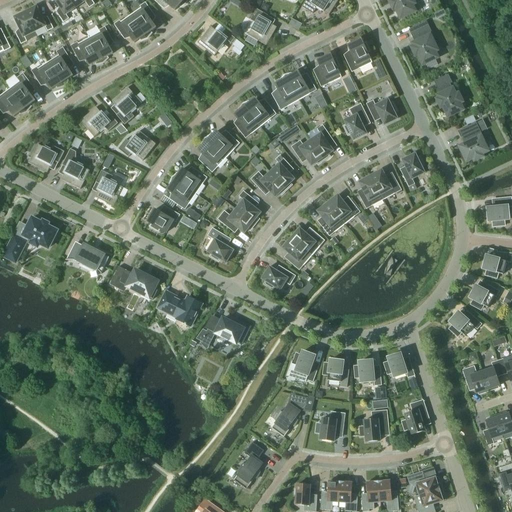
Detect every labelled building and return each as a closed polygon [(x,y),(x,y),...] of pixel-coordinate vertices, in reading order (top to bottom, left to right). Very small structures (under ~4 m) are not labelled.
[(66,14),(76,8),(70,0),(55,0),(61,8),(56,12),(64,22),(69,19),(66,14)] [(108,0),(106,0),(103,3),(107,8),(112,4),(108,0)] [(154,0),(162,7),(166,2),(175,10),(179,5),(181,7),(186,3),(182,0),(154,0)] [(329,15),(338,0),(306,0),(302,7),(313,14),(317,7),(329,15)] [(392,0),(390,1),(394,8),(396,7),(401,17),(414,11),(411,4),(414,3),(412,0),(392,0)] [(154,14),(145,3),(140,6),(141,8),(131,15),(147,38),(152,33),(151,32),(156,28),(149,18),(154,14)] [(26,12),(35,31),(45,26),(48,31),(54,28),(48,17),(43,19),(37,7),(26,12)] [(266,46),(277,27),(265,20),(268,15),(257,9),(250,20),(255,22),(248,35),(266,46)] [(437,19),(447,14),(444,9),(435,14),(437,19)] [(25,36),(35,31),(26,12),(15,17),(21,30),(16,32),(21,44),(27,41),(25,36)] [(141,41),(147,38),(131,15),(121,22),(120,20),(114,24),(123,36),(128,33),(135,43),(140,39),(141,41)] [(289,24),(294,27),(297,22),(292,19),(289,24)] [(71,21),(60,28),(63,32),(74,26),(71,21)] [(426,21),(410,30),(416,43),(414,44),(415,46),(413,48),(416,54),(418,53),(423,64),(437,57),(434,51),(436,50),(430,37),(433,35),(426,21)] [(231,43),(235,38),(225,30),(221,35),(211,26),(198,43),(214,56),(227,40),(231,43)] [(112,40),(105,27),(99,30),(100,32),(89,38),(103,63),(108,58),(107,57),(113,54),(107,43),(112,40)] [(0,52),(4,51),(11,48),(5,36),(0,38),(0,52)] [(97,64),(103,63),(89,38),(79,44),(78,42),(71,46),(78,59),(84,55),(90,66),(96,63),(97,64)] [(361,40),(348,46),(352,55),(345,58),(352,72),(372,63),(367,52),(370,51),(366,43),(363,44),(361,40)] [(234,47),(240,51),(244,46),(238,41),(234,47)] [(72,62),(63,48),(57,52),(59,55),(48,62),(64,86),(69,81),(68,80),(73,76),(66,66),(72,62)] [(333,59),(331,55),(318,61),(322,70),(315,73),(321,87),(342,77),(337,67),(339,66),(335,58),(333,59)] [(58,88),(64,86),(48,62),(38,69),(37,67),(31,71),(39,83),(44,80),(51,90),(57,87),(58,88)] [(285,75),(299,100),(317,90),(309,77),(303,80),(298,72),(292,75),(292,73),(285,75)] [(33,87),(23,73),(17,78),(20,82),(10,89),(27,112),(31,106),(30,105),(35,101),(28,91),(33,87)] [(281,110),(299,100),(285,75),(280,80),(281,81),(275,85),(280,93),(273,97),(281,110)] [(439,96),(440,98),(438,99),(441,106),(444,105),(449,116),(462,109),(459,103),(462,101),(458,94),(456,96),(450,83),(452,82),(448,75),(435,81),(441,95),(439,96)] [(131,113),(142,103),(128,87),(112,101),(121,111),(116,115),(125,125),(134,117),(131,113)] [(21,114),(27,112),(10,89),(0,96),(0,109),(1,111),(7,107),(14,117),(20,113),(21,114)] [(249,101),(243,104),(261,126),(276,114),(267,102),(261,106),(255,99),(250,103),(249,101)] [(385,125),(398,119),(394,112),(397,111),(393,103),(390,104),(388,99),(376,105),(373,101),(366,104),(373,117),(379,114),(385,125)] [(246,138),(261,126),(243,104),(239,109),(240,111),(235,115),(241,123),(236,126),(246,138)] [(354,140),(367,134),(361,123),(369,119),(361,104),(349,109),(353,116),(344,121),(346,125),(344,126),(348,135),(351,134),(354,140)] [(109,132),(118,123),(110,114),(105,117),(96,107),(80,121),(94,137),(105,128),(109,132)] [(475,160),(482,156),(481,154),(487,151),(481,138),(483,137),(476,123),(459,131),(463,141),(465,140),(467,143),(461,147),(467,160),(474,157),(475,160)] [(116,129),(121,135),(127,131),(121,125),(116,129)] [(310,141),(323,158),(333,151),(326,141),(331,137),(323,125),(317,129),(321,134),(310,141)] [(143,161),(156,144),(139,131),(130,142),(126,139),(118,149),(129,157),(132,152),(143,161)] [(211,135),(205,138),(226,158),(240,143),(229,133),(224,138),(217,131),(212,136),(211,135)] [(287,140),(283,135),(278,138),(282,144),(287,140)] [(75,138),(71,145),(78,149),(82,141),(75,138)] [(212,173),(226,158),(205,138),(202,144),(203,145),(199,150),(206,157),(201,162),(212,173)] [(279,144),(275,140),(268,146),(272,151),(279,144)] [(312,166),(323,158),(310,141),(303,145),(300,141),(292,147),(300,159),(305,156),(312,166)] [(59,163),(65,152),(53,146),(51,151),(38,144),(28,163),(47,173),(53,161),(59,163)] [(251,150),(255,155),(260,151),(256,146),(251,150)] [(80,189),(90,170),(76,163),(76,152),(71,149),(62,165),(68,168),(62,180),(80,189)] [(106,166),(112,168),(117,156),(111,153),(106,166)] [(417,189),(415,184),(412,179),(425,173),(422,166),(424,165),(420,157),(418,158),(415,154),(402,160),(408,171),(402,174),(409,187),(411,192),(417,189)] [(270,172),(285,188),(295,179),(286,170),(290,166),(280,155),(276,160),(279,164),(270,172)] [(177,173),(172,178),(196,194),(207,178),(195,169),(191,175),(183,169),(179,174),(177,173)] [(114,206),(124,187),(111,181),(113,176),(102,170),(96,182),(101,185),(95,197),(114,206)] [(370,176),(383,200),(402,190),(395,177),(388,181),(382,170),(370,176)] [(275,197),(285,188),(270,172),(264,178),(259,172),(251,179),(263,192),(267,188),(275,197)] [(367,209),(383,200),(370,176),(359,182),(365,193),(360,196),(367,209)] [(185,210),(196,194),(172,178),(170,184),(171,185),(168,190),(176,196),(173,201),(185,210)] [(232,193),(226,188),(221,195),(226,200),(232,193)] [(244,200),(236,209),(253,223),(261,213),(251,205),(255,200),(243,191),(239,196),(244,200)] [(328,203),(345,224),(360,212),(351,200),(346,205),(338,195),(328,203)] [(487,208),(489,222),(493,221),(494,226),(505,225),(504,220),(509,220),(508,207),(511,206),(511,201),(511,197),(496,199),(497,207),(487,208)] [(330,236),(345,224),(328,203),(317,211),(325,221),(320,225),(330,236)] [(198,221),(203,216),(194,207),(189,212),(198,221)] [(164,214),(155,209),(148,222),(152,224),(150,227),(158,231),(160,229),(166,233),(173,221),(176,222),(180,215),(168,208),(164,214)] [(253,223),(236,209),(231,216),(225,211),(218,219),(231,230),(235,225),(245,233),(253,223)] [(364,213),(359,217),(364,224),(369,220),(364,213)] [(29,238),(30,239),(28,243),(39,249),(41,245),(48,248),(57,231),(32,218),(23,236),(22,239),(14,235),(3,257),(16,263),(29,238)] [(226,263),(234,250),(223,244),(227,237),(213,228),(208,236),(215,240),(208,252),(212,254),(210,256),(218,261),(220,259),(226,263)] [(291,238),(312,256),(325,241),(314,231),(309,236),(300,228),(291,238)] [(335,237),(330,241),(334,246),(339,242),(335,237)] [(299,270),(312,256),(291,238),(283,248),(292,256),(288,261),(299,270)] [(109,257),(84,244),(82,248),(75,244),(67,260),(66,260),(75,260),(83,262),(81,265),(92,271),(94,267),(98,270),(102,274),(102,273),(109,257)] [(498,273),(503,274),(506,262),(511,263),(511,258),(511,253),(497,252),(496,258),(486,256),(483,269),(487,270),(486,275),(496,278),(498,273)] [(135,270),(134,274),(119,266),(110,284),(117,288),(120,282),(128,286),(127,286),(153,300),(158,290),(154,288),(158,282),(135,270)] [(290,285),(296,276),(283,268),(280,273),(270,267),(262,279),(266,282),(265,284),(273,289),(274,287),(280,290),(285,282),(290,285)] [(300,275),(305,279),(309,275),(303,271),(300,275)] [(474,300),(471,304),(481,310),(483,305),(488,308),(494,296),(496,297),(500,291),(488,285),(484,290),(476,286),(470,298),(474,300)] [(511,299),(511,292),(509,291),(503,302),(509,305),(511,299)] [(191,326),(202,304),(188,297),(186,302),(166,292),(159,306),(178,316),(177,319),(191,326)] [(461,332),(465,336),(474,326),(477,329),(482,324),(470,314),(466,319),(459,312),(450,322),(453,325),(450,329),(458,336),(461,332)] [(241,345),(247,333),(243,331),(245,326),(237,322),(235,325),(223,318),(222,321),(214,317),(208,329),(207,332),(203,330),(196,339),(202,342),(201,344),(207,350),(215,333),(220,335),(218,339),(229,344),(230,341),(236,344),(237,343),(241,345)] [(312,365),(315,356),(303,351),(301,356),(296,354),(293,364),(298,366),(296,371),(308,375),(307,380),(313,382),(318,367),(312,365)] [(408,378),(415,376),(410,360),(404,362),(401,354),(388,358),(389,362),(384,363),(388,374),(393,372),(394,377),(407,374),(408,378)] [(504,359),(498,361),(501,372),(507,370),(511,382),(511,381),(511,361),(505,364),(504,359)] [(330,364),(325,363),(324,374),(329,375),(328,380),(341,382),(340,386),(347,387),(349,372),(343,371),(344,361),(331,360),(330,364)] [(360,366),(355,367),(356,378),(361,377),(361,383),(374,381),(375,386),(382,385),(380,369),(373,370),(373,361),(359,362),(360,366)] [(493,368),(482,371),(489,391),(497,388),(496,387),(500,386),(496,374),(501,372),(498,361),(492,363),(493,368)] [(480,394),(489,391),(482,371),(477,373),(474,366),(463,370),(467,384),(473,382),(477,393),(480,392),(480,394)] [(309,394),(305,409),(312,411),(315,398),(313,397),(314,395),(309,394)] [(411,434),(425,430),(421,418),(428,416),(423,400),(411,404),(413,412),(405,415),(407,420),(402,422),(405,430),(409,429),(411,434)] [(278,433),(284,437),(293,425),(295,427),(298,420),(297,420),(298,419),(296,417),(299,413),(288,405),(283,412),(281,411),(274,419),(277,421),(272,428),(273,429),(271,431),(278,434),(278,433)] [(366,442),(381,440),(379,427),(388,427),(387,411),(372,412),(373,420),(364,421),(365,427),(360,427),(361,436),(365,436),(366,442)] [(320,439),(334,441),(336,428),(343,429),(345,414),(332,412),(331,419),(322,418),(322,424),(317,424),(316,432),(321,433),(320,439)] [(511,422),(509,413),(506,414),(505,413),(497,415),(503,435),(511,432),(511,422)] [(492,439),(503,435),(497,415),(489,418),(489,420),(486,421),(490,432),(484,434),(488,446),(494,444),(492,439)] [(241,485),(247,489),(255,477),(257,479),(260,472),(259,472),(260,471),(258,469),(262,465),(256,461),(264,451),(252,442),(245,453),(251,457),(246,464),(243,463),(237,471),(239,473),(234,480),(235,481),(234,483),(240,486),(241,485)] [(511,490),(511,468),(498,474),(504,492),(511,489),(511,490)] [(416,486),(419,495),(442,488),(439,476),(422,481),(419,472),(407,476),(409,484),(416,486)] [(390,480),(378,481),(380,502),(387,502),(387,511),(399,511),(398,494),(391,494),(390,480)] [(339,502),(341,482),(329,481),(328,495),(322,495),(321,510),(332,510),(333,502),(339,502)] [(380,502),(378,481),(367,482),(368,496),(362,497),(363,511),(369,511),(369,509),(374,509),(374,503),(380,502)] [(352,482),(341,482),(339,502),(346,503),(345,511),(357,511),(358,497),(351,497),(352,482)] [(294,495),(296,496),(295,505),(304,505),(304,511),(316,511),(317,498),(310,498),(311,485),(297,484),(297,488),(295,489),(294,495)] [(446,500),(442,488),(419,495),(413,497),(418,511),(432,511),(430,505),(446,500)] [(221,511),(205,500),(200,507),(205,510),(203,511),(221,511)]
